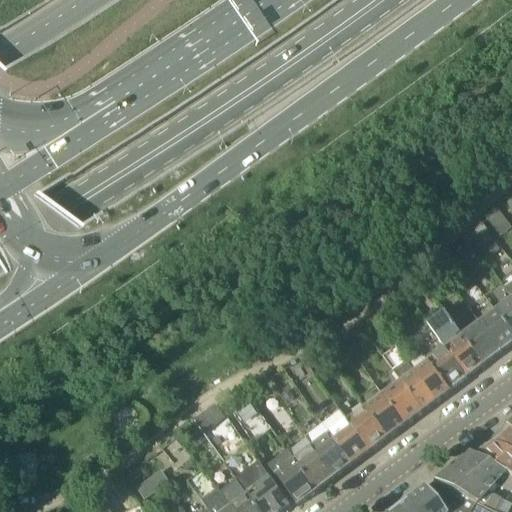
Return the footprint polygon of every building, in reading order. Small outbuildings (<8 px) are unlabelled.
[(511,333),(511,303),(501,311),(498,314),(511,333)] [(502,354),(511,346),(511,333),(498,314),(493,318),(481,327),(502,354)] [(485,367),(460,334),(446,315),(429,327),(468,379),(485,367)] [(451,392),(468,379),(429,327),(416,337),(420,342),(416,345),(431,365),(451,392)] [(485,367),(502,354),(481,327),(468,336),(464,331),(460,334),(485,367)] [(418,375),(417,376),(397,349),(384,359),(386,362),(385,362),(424,415),(439,404),(418,375)] [(424,415),(385,362),(373,371),(391,395),(384,400),(406,428),(424,415)] [(451,393),(451,392),(431,365),(418,375),(439,404),(452,394),(451,393)] [(388,442),(406,428),(384,400),(366,413),(388,442)] [(298,508),(316,495),(295,466),(298,464),(253,403),(234,417),(279,478),(277,479),(298,508)] [(214,410),(199,421),(207,432),(222,420),(214,410)] [(388,442),(366,413),(350,425),(349,426),(370,455),(388,442)] [(342,415),(323,429),(352,468),(370,455),(349,426),(350,425),(342,415)] [(335,481),(352,468),(323,429),(307,441),(315,451),(313,452),(335,481)] [(511,435),(508,431),(492,445),(491,446),(511,456),(511,435)] [(511,456),(491,446),(472,458),(511,478),(511,456)] [(285,511),(291,508),(251,454),(247,449),(225,465),(245,493),(248,498),(258,511),(285,511)] [(313,452),(298,464),(295,466),(316,495),(335,481),(313,452)] [(511,490),(511,478),(472,458),(468,455),(450,469),(470,479),(467,486),(482,494),(484,492),(491,486),(500,490),(502,486),(511,490)] [(233,511),(258,511),(248,498),(245,493),(225,465),(207,478),(207,479),(219,494),(230,507),(233,511)] [(432,483),(444,489),(445,489),(489,511),(506,511),(509,507),(500,502),(501,500),(484,492),(482,494),(467,486),(470,479),(450,469),(432,483)] [(164,472),(137,487),(143,498),(170,483),(164,472)] [(189,484),(209,511),(233,511),(230,507),(219,494),(207,479),(207,478),(204,473),(189,484)] [(410,511),(440,511),(432,500),(424,489),(404,504),(410,511)] [(489,511),(445,489),(444,489),(437,495),(439,497),(462,511),(489,511)] [(462,511),(439,497),(437,495),(432,500),(440,511),(462,511)]
